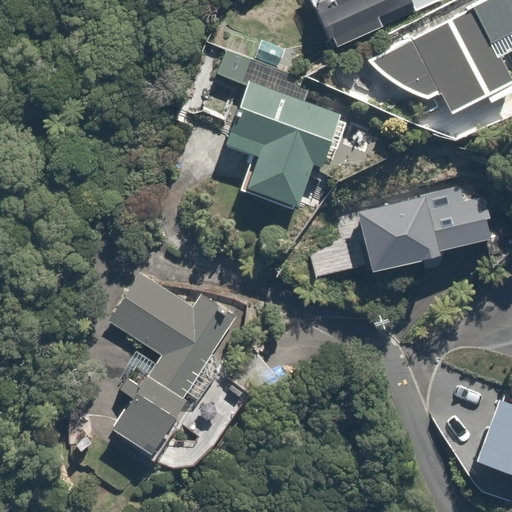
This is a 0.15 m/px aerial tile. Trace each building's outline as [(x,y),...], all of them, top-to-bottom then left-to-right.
[(307,0),(334,52),(437,0),(307,0)] [(511,0),(489,0),(369,63),(368,63),(369,65),(370,67),(371,69),(373,71),(374,73),(376,75),(377,77),(379,79),(381,81),(383,83),(385,84),(387,86),(389,87),(391,89),(393,90),(395,91),(397,92),(400,93),(402,94),(404,95),(407,96),(409,97),(412,97),(414,98),(417,98),(419,98),(422,98),(424,98),(427,98),(429,98),(432,98),(434,98),(437,97),(439,97),(442,96),(455,121),(489,103),(493,110),(511,100),(511,84),(494,50),(511,41),(511,0)] [(251,58),(226,50),(216,79),(242,87),(251,58)] [(372,135),(254,86),(228,147),(262,161),(246,200),(294,220),(317,165),(353,180),(372,135)] [(484,188),(359,215),(374,281),(448,265),(446,256),(497,245),(484,188)] [(212,373),(245,324),(205,296),(192,314),(141,279),(107,329),(141,352),(123,377),(130,381),(121,393),(136,403),(114,435),(188,486),(248,398),(212,373)] [(511,401),(503,399),(478,468),(511,480),(511,401)]
